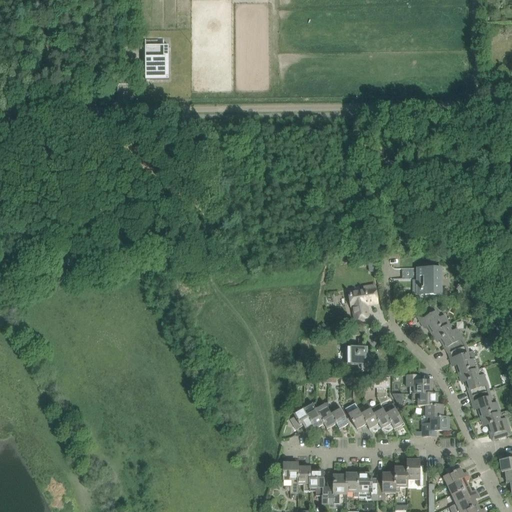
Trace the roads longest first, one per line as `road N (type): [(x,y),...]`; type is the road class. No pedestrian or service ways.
road 1 (track): [(0,114),(511,106)]
road 2 (residential): [(279,450),(473,449)]
road 3 (residential): [(473,449),(443,382),(386,328)]
